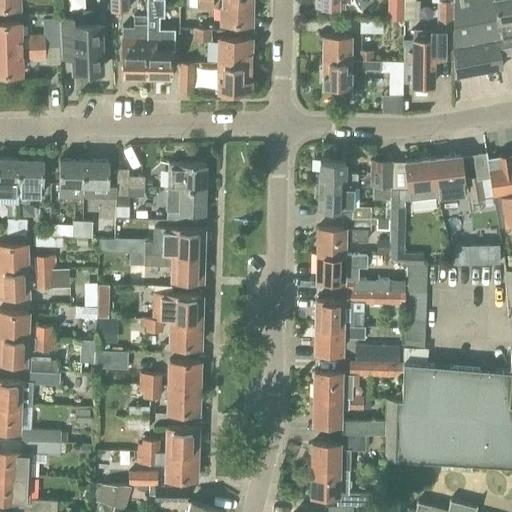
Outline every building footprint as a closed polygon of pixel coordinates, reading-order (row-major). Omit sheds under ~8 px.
[(110,0),(111,9),(127,8),(126,0),(110,0)] [(197,0),(197,8),(212,8),(212,0),(197,0)] [(250,0),(220,0),(220,20),(250,21),(250,0)] [(437,0),(437,28),(414,27),(414,36),(411,36),(411,48),(407,48),(407,57),(410,57),(410,83),(433,83),(433,57),(451,58),(451,1),(453,1),(453,0),(437,0)] [(511,0),(453,0),(453,1),(453,32),(456,45),(495,38),(511,34),(511,0)] [(71,15),(59,16),(60,45),(60,47),(61,56),(73,56),(73,70),(102,69),(100,21),(100,8),(71,9),(71,15)] [(122,47),(122,73),(146,74),(147,14),(133,14),(133,25),(122,25),(122,47)] [(159,33),(159,14),(147,14),(146,74),(170,74),(170,47),(157,47),(157,33),(159,33)] [(59,16),(43,16),(43,34),(45,34),(45,45),(60,45),(59,16)] [(360,19),(360,30),(381,31),(381,19),(360,19)] [(0,46),(21,46),(20,21),(0,20),(0,46)] [(193,27),(193,39),(211,39),(211,27),(193,27)] [(43,34),(28,34),(28,46),(45,45),(45,34),(43,34)] [(499,54),(511,51),(511,34),(495,38),(499,54)] [(349,35),(321,35),(322,58),(349,58),(349,35)] [(219,62),(250,62),(250,37),(220,36),(219,62)] [(502,67),(499,54),(495,38),(456,45),(453,46),(453,77),(502,67)] [(45,45),(28,46),(29,58),(45,58),(45,45)] [(21,46),(0,46),(0,71),(22,71),(21,46)] [(359,48),(359,53),(358,58),(371,58),(371,57),(371,48),(359,48)] [(322,82),(348,82),(348,86),(364,85),(364,67),(372,67),(380,67),(380,57),(371,57),(371,58),(358,58),(355,58),(349,58),(322,58),(322,82)] [(180,61),(179,90),(192,90),(193,61),(180,61)] [(250,62),(219,62),(219,86),(249,87),(250,62)] [(390,100),(402,101),(402,88),(390,87),(390,100)] [(463,194),(459,153),(432,156),(435,184),(437,196),(463,194)] [(511,153),(486,158),(492,194),(511,189),(511,153)] [(0,156),(0,200),(18,201),(18,193),(20,157),(0,156)] [(389,254),(405,262),(422,262),(422,253),(404,252),(404,199),(437,196),(435,184),(432,156),(406,159),(408,183),(391,183),(391,184),(391,196),(390,218),(390,224),(389,239),(389,253),(389,254)] [(30,193),(43,194),(45,158),(20,157),(18,193),(18,201),(30,202),(30,193)] [(344,159),(319,158),(319,183),(353,184),(357,184),(357,173),(354,173),(343,172),(344,159)] [(85,184),(85,159),(61,159),(59,196),(84,197),(84,196),(85,184)] [(85,159),(85,184),(108,185),(109,160),(85,159)] [(386,160),(371,159),(370,184),(386,184),(386,160)] [(168,185),(180,186),(205,186),(206,162),(169,161),(168,185)] [(145,176),(129,175),(129,166),(117,166),(117,185),(117,195),(127,195),(128,195),(129,184),(145,185),(145,176)] [(467,177),(471,200),(485,198),(481,174),(467,177)] [(318,207),(342,207),(342,217),(369,218),(369,206),(353,206),(353,184),(319,183),(318,207)] [(129,184),(128,195),(144,195),(145,185),(129,184)] [(205,186),(180,186),(180,210),(205,211),(205,186)] [(503,223),(511,221),(511,194),(499,197),(503,223)] [(117,197),(117,215),(127,215),(127,195),(117,195),(117,197)] [(7,233),(17,233),(18,218),(8,217),(7,228),(6,228),(6,232),(7,232),(7,233)] [(369,229),(370,224),(390,224),(390,218),(369,218),(342,217),(342,227),(317,226),(317,251),(343,252),(343,239),(365,239),(366,229),(369,229)] [(18,218),(17,233),(27,234),(27,232),(29,232),(29,229),(27,229),(28,218),(18,218)] [(83,235),(83,220),(73,219),(73,226),(60,226),(59,235),(73,235),(83,235)] [(83,220),(83,235),(93,236),(93,235),(95,235),(95,231),(93,231),(93,220),(83,220)] [(174,226),(162,226),(162,239),(145,238),(145,250),(164,251),(173,251),(203,252),(204,227),(174,226)] [(53,243),(53,234),(27,234),(27,242),(53,243)] [(118,251),(118,237),(100,237),(99,250),(118,251)] [(379,239),(378,252),(389,253),(389,239),(379,239)] [(0,268),(27,267),(27,243),(0,243),(0,268)] [(454,262),(499,262),(499,245),(454,244),(454,262)] [(133,250),(132,259),(144,259),(144,262),(164,263),(164,251),(145,250),(133,250)] [(203,252),(173,251),(172,276),(202,277),(203,252)] [(316,277),(342,278),(343,264),(365,265),(365,252),(343,252),(317,251),(316,277)] [(36,267),(52,267),(56,266),(56,255),(36,255),(36,267)] [(403,346),(424,346),(426,262),(422,262),(405,262),(403,346)] [(0,293),(28,293),(27,267),(0,268),(0,293)] [(37,287),(53,287),(52,267),(36,267),(37,287)] [(365,278),(342,278),(341,288),(347,288),(364,289),(365,278)] [(316,297),(315,323),(342,324),(349,324),(353,324),(353,301),(362,301),(396,302),(396,289),(364,289),(347,288),(347,300),(342,300),(342,298),(316,297)] [(201,318),(202,293),(152,291),(151,317),(171,317),(201,318)] [(0,335),(27,337),(36,338),(55,339),(56,332),(52,332),(52,327),(28,325),(28,311),(0,309),(0,335)] [(143,324),(146,325),(146,328),(162,328),(163,317),(143,317),(143,324)] [(170,342),(200,343),(201,318),(171,317),(170,342)] [(113,318),(99,318),(99,329),(109,329),(109,321),(113,321),(113,318)] [(342,324),(315,323),(314,350),(341,350),(341,335),(365,336),(365,324),(361,324),(353,324),(349,324),(342,324)] [(36,338),(27,337),(0,335),(0,360),(26,362),(26,349),(51,351),(51,346),(55,346),(55,339),(36,338)] [(355,360),(398,361),(398,345),(355,344),(355,360)] [(511,349),(509,370),(503,369),(511,405),(511,409),(511,349)] [(96,366),(128,367),(128,350),(96,350),(96,366)] [(31,358),(30,372),(56,374),(57,359),(31,358)] [(169,383),(199,384),(200,359),(170,359),(169,383)] [(314,370),(314,396),(351,396),(351,384),(357,384),(358,374),(403,376),(403,362),(349,360),(349,372),(340,372),(340,371),(314,370)] [(403,376),(402,397),(402,398),(511,405),(503,369),(403,362),(403,376)] [(141,383),(161,383),(161,372),(142,371),(141,383)] [(26,372),(26,380),(0,378),(0,403),(33,405),(34,384),(61,385),(61,374),(56,374),(30,372),(26,372)] [(141,390),(145,391),(145,395),(160,395),(161,383),(141,383),(141,390)] [(169,409),(198,409),(199,384),(169,383),(169,409)] [(386,395),(384,456),(388,457),(511,463),(511,409),(511,405),(402,398),(402,397),(386,395)] [(313,421),(339,423),(339,407),(362,407),(362,397),(351,396),(314,396),(313,421)] [(0,403),(0,427),(19,429),(19,428),(23,429),(23,440),(60,442),(66,442),(66,432),(60,432),(60,430),(31,429),(33,405),(0,403)] [(129,415),(150,416),(150,406),(129,405),(129,415)] [(129,427),(149,428),(150,416),(129,415),(129,427)] [(343,418),(343,432),(365,433),(385,433),(385,420),(343,418)] [(167,450),(197,451),(198,426),(168,425),(167,450)] [(343,432),(343,444),(338,444),(338,443),(312,442),(312,468),(350,468),(350,449),(364,449),(365,433),(343,432)] [(139,449),(159,450),(159,439),(143,438),(143,442),(140,442),(139,449)] [(23,440),(22,451),(0,449),(0,474),(29,475),(30,460),(46,461),(46,453),(59,454),(60,442),(23,440)] [(142,462),(159,463),(159,450),(139,449),(139,458),(143,458),(142,462)] [(167,475),(197,476),(197,451),(167,450),(167,475)] [(311,493),(338,494),(337,504),(370,505),(370,493),(350,492),(350,468),(312,468),(311,493)] [(129,482),(157,483),(157,471),(129,470),(129,482)] [(0,474),(0,498),(21,499),(20,510),(44,511),(55,511),(56,500),(28,498),(29,475),(0,474)] [(101,482),(94,499),(124,507),(129,485),(122,482),(101,482)] [(149,483),(149,494),(157,494),(156,498),(186,500),(187,485),(149,483)] [(474,511),(477,503),(475,503),(475,505),(450,499),(447,508),(417,500),(414,510),(408,508),(406,511),(474,511)] [(215,511),(216,507),(190,500),(187,511),(215,511)]
